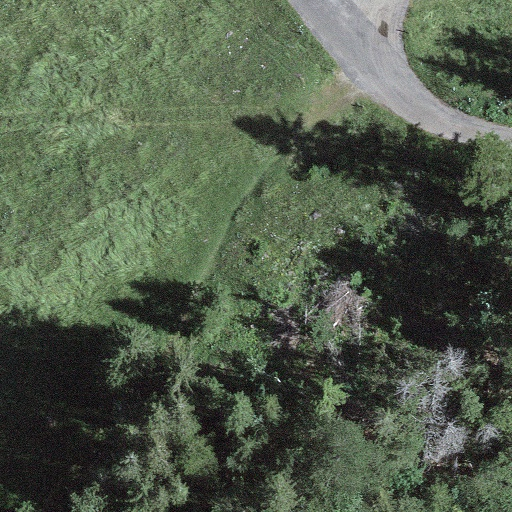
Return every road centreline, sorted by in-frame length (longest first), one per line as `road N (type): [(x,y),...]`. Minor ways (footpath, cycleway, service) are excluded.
road 1 (track): [(394,87),(314,137),(136,402),(39,511)]
road 2 (unclassified): [(511,149),(434,120),(394,87)]
